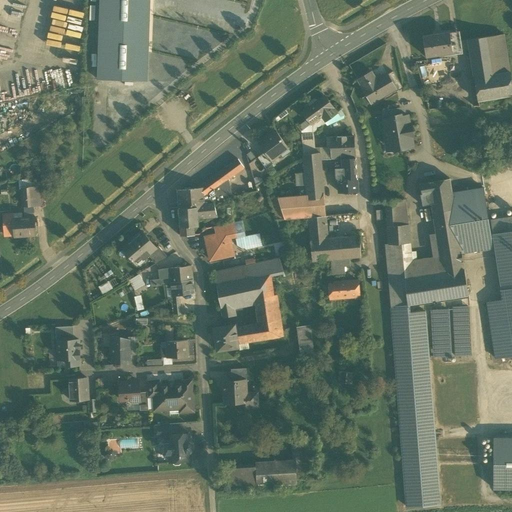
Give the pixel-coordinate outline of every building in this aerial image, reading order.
[(99,0),(97,79),(147,81),(150,0),(99,0)] [(423,37),(426,57),(453,53),(450,36),(450,33),(423,37)] [(470,50),(477,101),(511,95),(511,90),(504,34),(468,40),(470,50)] [(450,36),(453,53),(462,51),(460,41),(459,35),(450,36)] [(470,50),(468,40),(460,41),(462,51),(470,50)] [(395,90),(396,91),(402,88),(393,71),(387,74),(396,89),(395,90)] [(371,103),(372,104),(395,90),(396,89),(387,74),(386,73),(376,80),(371,72),(358,81),(367,96),(369,95),(373,102),(371,103)] [(369,95),(367,96),(362,99),(366,106),(371,103),(373,102),(369,95)] [(302,112),(308,120),(310,123),(321,116),(325,122),(337,113),(337,112),(325,96),(302,112)] [(381,111),(383,120),(392,118),(391,116),(401,114),(400,108),(381,111)] [(286,110),(274,118),(277,122),(288,114),(286,110)] [(325,123),(327,125),(344,118),(344,115),(342,110),(340,110),(337,112),(337,113),(325,122),(326,123),(325,123)] [(400,149),(400,150),(407,149),(407,147),(413,146),(412,137),(413,137),(411,124),(409,124),(408,116),(401,117),(401,114),(391,116),(392,118),(383,120),(385,131),(384,131),(386,143),(390,142),(392,150),(400,149)] [(326,123),(325,122),(321,116),(310,123),(308,120),(300,126),(301,132),(313,131),(314,128),(325,123),(326,123)] [(263,153),(269,162),(288,148),(276,131),(259,144),(264,152),(263,153)] [(330,159),(342,159),(355,158),(354,136),(330,137),(330,147),(330,159)] [(302,138),(303,154),(315,153),(314,137),(302,138)] [(321,159),(330,159),(330,147),(320,147),(320,152),(321,159)] [(250,151),(246,154),(251,160),(257,156),(254,152),(252,153),(250,151)] [(306,185),(307,195),(307,200),(324,198),(321,159),(320,152),(315,153),(303,154),(304,159),(305,173),(306,185)] [(460,152),(456,154),(462,163),(466,161),(460,152)] [(257,157),(266,169),(271,165),(269,162),(263,153),(257,157)] [(356,158),(355,158),(342,159),(342,168),(343,175),(340,175),(340,178),(338,178),(338,179),(339,192),(357,191),(357,179),(356,158)] [(203,189),(204,197),(204,196),(215,188),(227,180),(244,167),(238,159),(237,160),(197,189),(203,189)] [(335,180),(338,179),(338,178),(340,178),(340,175),(343,175),(342,168),(334,168),(335,180)] [(296,186),(306,185),(305,173),(295,174),(296,186)] [(256,177),(253,178),(256,185),(263,181),(261,178),(256,177)] [(22,188),(32,187),(31,182),(31,179),(18,180),(19,190),(22,189),(22,188)] [(436,226),(438,225),(456,222),(452,193),(449,180),(450,180),(450,179),(449,179),(421,184),(423,195),(430,194),(432,204),(436,226)] [(215,188),(219,201),(231,198),(227,180),(215,188)] [(32,187),(33,206),(41,205),(40,186),(32,187)] [(22,189),(24,207),(33,206),(32,187),(22,188),(22,189)] [(213,202),(219,201),(215,188),(204,196),(204,197),(204,204),(213,203),(213,202)] [(483,188),(452,193),(456,222),(461,253),(493,248),(483,188)] [(177,191),(179,208),(196,207),(196,205),(197,205),(204,204),(204,197),(203,189),(197,189),(177,191)] [(421,195),(423,205),(432,204),(430,194),(423,195),(421,195)] [(326,216),(324,198),(307,200),(307,195),(278,197),(269,198),(274,213),(276,220),(309,217),(325,216),(326,216)] [(403,222),(408,221),(405,199),(398,200),(399,212),(402,212),(403,222)] [(387,227),(409,226),(409,221),(408,221),(403,222),(402,212),(399,212),(398,200),(385,200),(387,227)] [(204,204),(197,205),(198,217),(216,216),(213,202),(213,203),(204,204)] [(198,218),(198,217),(197,205),(196,205),(196,207),(179,208),(180,227),(193,226),(196,226),(195,219),(198,218)] [(33,206),(24,207),(24,218),(34,218),(33,206)] [(22,218),(14,219),(14,214),(3,215),(5,235),(15,234),(15,236),(35,235),(34,218),(24,218),(22,218)] [(327,238),(325,216),(309,217),(312,261),(329,260),(327,238)] [(501,290),(511,288),(511,216),(490,220),(501,290)] [(234,230),(236,236),(236,238),(246,236),(242,221),(233,223),(234,230)] [(461,253),(456,222),(438,225),(439,232),(443,256),(461,253)] [(215,226),(217,234),(234,230),(233,223),(215,226)] [(194,235),(193,226),(180,227),(181,236),(194,235)] [(387,227),(388,244),(410,243),(409,226),(387,227)] [(205,237),(210,260),(234,255),(230,238),(236,236),(234,230),(217,234),(205,237)] [(123,248),(137,264),(138,263),(135,260),(140,255),(143,259),(148,255),(156,248),(142,231),(123,248)] [(429,234),(433,258),(443,256),(439,232),(429,234)] [(244,248),(246,250),(262,246),(259,233),(246,236),(236,238),(235,239),(237,246),(242,249),(244,248)] [(360,235),(327,238),(329,260),(331,260),(349,258),(360,257),(361,257),(360,235)] [(410,243),(388,244),(388,251),(402,248),(403,261),(417,260),(416,251),(410,252),(410,243)] [(391,308),(407,305),(403,261),(402,248),(388,251),(388,244),(385,244),(391,308)] [(148,255),(156,264),(168,257),(158,246),(156,248),(148,255)] [(468,295),(461,253),(443,256),(433,258),(417,260),(403,261),(407,305),(409,305),(468,295)] [(135,260),(138,263),(143,259),(140,255),(135,260)] [(271,274),(272,280),(285,276),(279,257),(255,263),(246,265),(214,271),(217,285),(271,274)] [(331,260),(332,267),(344,266),(350,266),(349,258),(331,260)] [(191,266),(169,268),(171,283),(193,279),(191,266)] [(160,284),(171,283),(169,268),(159,270),(160,279),(150,280),(151,286),(160,286),(160,284)] [(128,280),(134,291),(145,284),(139,273),(128,280)] [(236,327),(238,343),(248,341),(283,336),(277,294),(274,295),(272,280),(271,274),(217,285),(221,308),(233,305),(255,301),(258,324),(236,327)] [(194,292),(193,279),(171,283),(171,287),(172,295),(179,294),(182,294),(187,293),(194,292)] [(113,288),(109,281),(98,287),(102,295),(113,288)] [(358,281),(348,282),(349,296),(359,295),(358,281)] [(331,298),(349,296),(348,282),(330,283),(331,298)] [(511,288),(501,290),(502,299),(487,302),(495,359),(511,355),(511,288)] [(179,294),(172,295),(173,299),(175,315),(181,314),(179,294)] [(141,295),(134,297),(137,311),(144,309),(141,295)] [(233,305),(221,308),(223,317),(235,316),(233,305)] [(409,313),(409,305),(407,305),(391,308),(406,507),(440,504),(425,311),(409,313)] [(453,308),(455,355),(460,355),(471,355),(468,307),(458,308),(453,308)] [(431,310),(433,357),(440,356),(450,356),(448,309),(438,310),(431,310)] [(213,328),(217,351),(239,347),(238,343),(236,327),(235,324),(213,328)] [(297,327),(301,356),(314,354),(310,325),(297,327)] [(55,327),(56,342),(57,341),(74,340),(73,326),(55,327)] [(103,346),(111,346),(111,336),(103,337),(103,346)] [(113,353),(113,363),(122,362),(122,359),(129,359),(129,355),(129,340),(128,340),(119,341),(119,336),(111,336),(111,346),(111,353),(113,353)] [(67,359),(67,365),(80,365),(79,340),(74,340),(57,341),(58,350),(56,350),(57,359),(67,359)] [(170,350),(170,358),(172,358),(188,357),(187,340),(171,341),(166,341),(167,348),(167,350),(170,350)] [(238,343),(239,347),(239,350),(249,349),(248,341),(238,343)] [(67,367),(67,365),(67,359),(57,359),(57,368),(67,367)] [(245,380),(245,381),(247,381),(246,368),(231,369),(232,381),(245,380)] [(352,372),(341,371),(340,382),(351,383),(352,372)] [(70,379),(71,400),(88,399),(87,378),(70,379)] [(147,381),(147,392),(148,397),(154,397),(159,396),(159,385),(160,385),(159,380),(147,381)] [(170,413),(171,414),(179,413),(180,412),(193,411),(192,380),(182,381),(183,384),(160,385),(159,385),(159,396),(154,397),(154,406),(155,410),(163,410),(170,409),(170,413)] [(224,381),(225,404),(226,404),(226,401),(245,400),(246,403),(247,403),(246,393),(245,381),(245,380),(232,381),(224,381)] [(129,400),(131,402),(139,401),(140,401),(139,392),(139,381),(120,382),(120,390),(119,392),(119,396),(121,397),(121,400),(126,400),(129,400)] [(148,407),(148,397),(147,392),(139,392),(140,401),(139,401),(140,409),(140,410),(148,410),(148,407)] [(257,393),(246,393),(247,403),(246,403),(246,407),(258,406),(257,393)] [(96,398),(88,399),(89,412),(97,412),(96,398)] [(129,400),(126,400),(127,410),(140,409),(139,401),(131,402),(129,400)] [(155,425),(155,437),(168,436),(168,435),(171,435),(170,424),(155,425)] [(172,462),(175,465),(180,465),(182,461),(182,460),(191,460),(190,452),(193,449),(193,444),(189,441),(189,434),(171,435),(168,435),(168,436),(168,443),(167,443),(165,446),(165,451),(168,454),(169,454),(170,461),(172,461),(172,462)] [(511,437),(494,438),(493,489),(511,488),(511,437)] [(296,460),(297,479),(314,478),(311,438),(295,438),(296,460)] [(113,450),(108,450),(106,455),(109,459),(114,458),(115,454),(113,450)] [(255,462),(256,466),(257,486),(297,484),(297,479),(296,460),(255,462)] [(227,488),(257,486),(256,466),(226,468),(227,488)]
